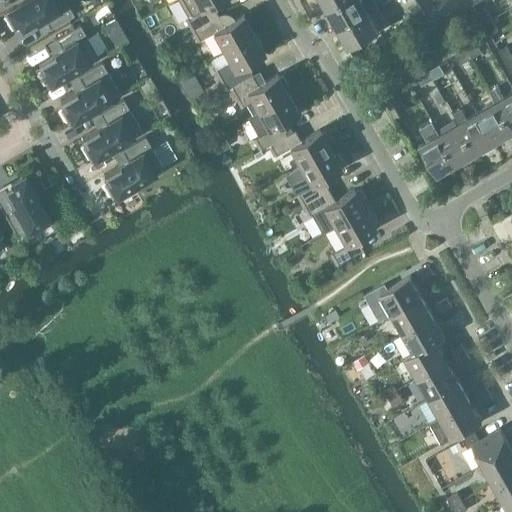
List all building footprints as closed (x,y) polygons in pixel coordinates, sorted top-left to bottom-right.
[(65,0),(25,0),(4,13),(13,27),(17,25),(21,32),(45,18),(50,28),(49,28),(50,29),(74,15),(65,0)] [(213,4),(218,0),(180,0),(189,16),(185,19),(191,30),(219,14),(213,4)] [(322,0),(328,10),(344,0),(322,0)] [(362,0),(344,0),(328,10),(338,28),(369,11),(362,0)] [(411,8),(417,19),(425,14),(419,3),(411,8)] [(485,23),(493,19),(487,8),(479,13),(485,23)] [(369,11),(338,28),(350,48),(380,31),(369,11)] [(224,51),(254,34),(243,14),(225,25),(219,14),(191,30),(198,41),(213,32),(224,51)] [(493,19),(485,23),(491,34),(499,29),(493,19)] [(39,72),(44,81),(47,87),(99,57),(80,24),(56,39),(56,40),(57,40),(62,49),(39,63),(43,70),(39,72)] [(230,87),(253,74),(247,64),(265,53),(254,34),(224,51),(230,61),(214,70),(226,90),(230,87)] [(467,49),(472,58),(483,51),(478,43),(467,49)] [(511,51),(509,45),(500,50),(507,61),(511,57),(511,51)] [(472,58),(467,49),(456,56),(461,64),(472,58)] [(79,77),(84,86),(61,100),(65,107),(61,109),(69,124),(121,94),(102,61),(77,76),(78,77),(79,77)] [(430,71),(434,79),(445,73),(440,65),(430,71)] [(434,79),(430,71),(419,77),(421,81),(424,84),(431,81),(434,79)] [(253,114),(258,111),(289,94),(285,88),(288,85),(283,76),(279,76),(278,74),(259,85),(253,74),(230,87),(241,107),(247,103),(253,114)] [(406,111),(395,90),(384,95),(396,116),(406,111)] [(511,92),(496,102),(511,129),(511,92)] [(260,150),(268,145),(287,134),(281,124),(300,113),(289,94),(258,111),(253,114),(248,117),(259,136),(253,139),(260,150)] [(82,147),(91,161),(143,131),(124,99),(99,113),(100,114),(101,114),(106,123),(82,137),(87,144),(82,147)] [(477,112),(495,142),(511,132),(511,129),(496,102),(477,112)] [(459,123),(476,153),(495,142),(477,112),(459,123)] [(440,134),(457,164),(476,153),(459,123),(440,134)] [(295,129),(287,134),(268,145),(274,156),(290,147),(301,166),(331,149),(328,143),(331,140),(325,131),(321,132),(320,129),(301,140),(295,129)] [(457,164),(440,134),(421,145),(438,175),(457,164)] [(104,184),(113,198),(164,168),(146,136),(121,150),(122,151),(128,160),(104,174),(108,181),(104,184)] [(331,149),(301,166),(312,185),(296,194),(302,205),(329,189),(323,179),(342,168),(341,166),(344,163),(338,154),(334,155),(331,149)] [(0,189),(0,205),(18,237),(51,218),(25,175),(11,183),(13,187),(6,191),(4,187),(0,189)] [(335,226),(370,206),(362,191),(358,190),(355,192),(354,189),(335,200),(329,189),(302,205),(308,216),(324,207),(335,226)] [(376,228),(375,226),(378,224),(379,221),(370,206),(335,226),(346,245),(330,254),(336,265),(363,250),(357,239),(376,228)] [(430,265),(417,272),(421,279),(434,272),(430,265)] [(393,313),(423,296),(411,275),(381,292),(393,313)] [(404,333),(434,316),(423,296),(393,313),(404,333)] [(440,312),(452,305),(448,297),(436,304),(440,312)] [(452,305),(440,312),(445,319),(457,312),(452,305)] [(337,309),(326,315),(330,322),(341,315),(337,309)] [(437,340),(438,341),(446,336),(434,316),(404,333),(415,352),(415,353),(437,340)] [(418,377),(449,360),(438,341),(437,340),(415,353),(415,352),(406,356),(418,377)] [(455,356),(467,349),(463,342),(451,348),(455,356)] [(467,349),(455,356),(459,363),(471,357),(467,349)] [(364,356),(355,361),(358,368),(368,362),(364,356)] [(430,397),(460,380),(449,360),(418,377),(430,397)] [(441,417),(471,399),(460,380),(430,397),(441,417)] [(478,396),(490,389),(485,382),(474,388),(478,396)] [(394,383),(385,389),(388,394),(398,389),(394,383)] [(490,389),(478,396),(482,403),(494,396),(490,389)] [(453,438),(483,420),(471,399),(441,417),(453,438)] [(468,447),(472,445),(483,464),(511,446),(501,428),(480,440),(475,431),(463,439),(468,447)] [(460,441),(451,446),(454,452),(463,447),(460,441)] [(511,446),(483,464),(494,483),(511,472),(511,446)] [(511,472),(494,483),(505,501),(511,497),(511,472)] [(453,505),(463,500),(458,491),(448,497),(453,505)] [(463,500),(453,505),(456,511),(459,511),(467,508),(463,500)]
